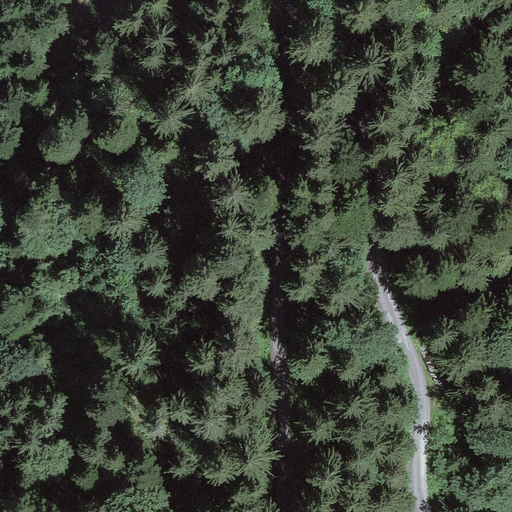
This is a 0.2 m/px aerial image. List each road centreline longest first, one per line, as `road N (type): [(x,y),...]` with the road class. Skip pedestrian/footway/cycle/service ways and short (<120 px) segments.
road 1 (track): [(421,511),(416,459),(428,406),(370,234),(341,0)]
road 2 (track): [(284,0),(275,315),(282,511)]
road 3 (track): [(0,222),(111,0)]
